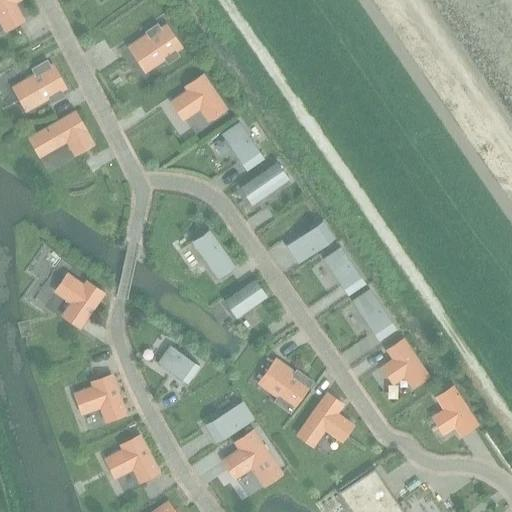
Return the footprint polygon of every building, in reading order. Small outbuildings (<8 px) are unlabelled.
[(0,0),(0,20),(5,30),(22,20),(13,3),(17,0),(0,0)] [(139,59),(144,56),(151,67),(164,58),(167,63),(178,56),(175,51),(180,47),(165,26),(159,29),(156,24),(145,31),(147,34),(130,45),(139,59)] [(15,86),(22,98),(27,95),(33,106),(48,97),(51,103),(63,96),(60,91),(64,88),(51,65),(46,69),(42,62),(31,69),(35,75),(15,86)] [(183,118),(199,107),(208,120),(225,109),(202,75),(185,86),(188,91),(172,102),(183,118)] [(74,154),(92,144),(74,112),(37,134),(47,151),(66,140),(74,154)] [(220,134),(246,171),(264,158),(239,121),(220,134)] [(277,161),(239,187),(251,205),(289,179),(277,161)] [(298,263),(335,238),(322,220),(285,245),(298,263)] [(218,279),(235,267),(208,229),(191,241),(218,279)] [(347,296),(365,283),(340,246),(322,259),(347,296)] [(33,265),(45,275),(58,258),(47,249),(33,265)] [(86,282),(83,286),(67,274),(55,291),(72,302),(63,315),(79,327),(102,293),(86,282)] [(267,296),(255,279),(223,301),(236,318),(267,296)] [(396,329),(369,288),(350,301),(378,341),(396,329)] [(384,365),(395,381),(403,375),(411,387),(428,376),(403,339),(386,350),(392,359),(384,365)] [(157,362),(187,384),(200,366),(170,344),(157,362)] [(265,387),(277,396),(273,401),(289,413),(312,381),(296,369),(294,372),(277,360),(268,374),(272,377),(265,387)] [(105,420),(124,414),(110,375),(92,382),(93,387),(75,394),(82,413),(100,406),(105,420)] [(476,424),(453,386),(436,397),(443,409),(435,415),(445,432),(454,426),(459,435),(476,424)] [(326,392),(302,425),(319,437),(324,429),(340,441),(352,424),(336,413),(342,404),(326,392)] [(253,419),(242,401),(203,424),(215,443),(253,419)] [(223,460),(235,477),(251,466),(258,477),(275,466),(253,433),(242,441),(240,439),(235,442),(240,449),(223,460)] [(157,472),(139,436),(121,445),(123,450),(106,459),(115,477),(132,467),(140,481),(157,472)] [(352,511),(403,511),(374,469),(339,492),(352,511)]
